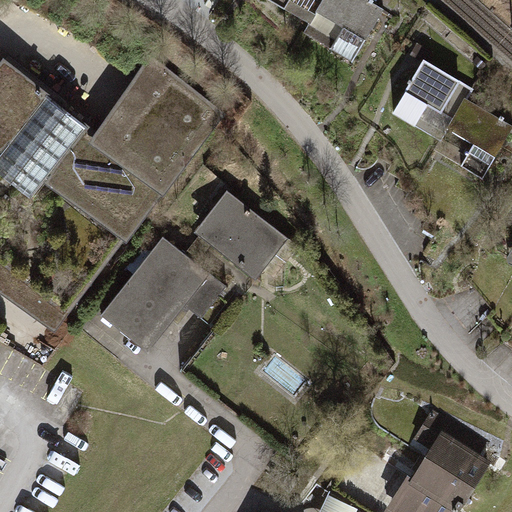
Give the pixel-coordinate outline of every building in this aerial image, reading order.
[(18,0),(93,44),(144,86),(161,64),(162,63),(111,22),(73,0),(18,0)] [(353,60),(383,9),(373,3),(374,0),(369,0),(369,1),(367,0),(324,0),(323,2),(318,11),(344,26),(331,47),(353,60)] [(10,64),(10,65),(1,58),(0,57),(0,255),(66,308),(222,113),(161,64),(144,86),(103,138),(10,64)] [(428,103),(454,119),(466,98),(472,89),(425,61),(413,81),(410,79),(408,82),(411,84),(394,112),(415,125),(428,103)] [(483,177),(511,128),(511,124),(503,120),(505,117),(501,114),(500,117),(466,98),(454,119),(448,128),(474,143),(461,164),(483,177)] [(286,238),(231,194),(200,233),(255,276),(286,238)] [(227,286),(163,236),(101,314),(148,351),(185,305),(201,318),(227,286)] [(0,291),(50,328),(66,308),(0,255),(0,291)] [(235,293),(227,286),(201,318),(210,325),(235,293)] [(267,355),(221,319),(180,370),(295,461),(326,423),(322,420),(257,368),(267,355)] [(336,402),(322,420),(326,423),(335,430),(349,412),(336,402)] [(418,436),(434,447),(442,434),(488,463),(495,451),(432,411),(418,436)] [(463,501),(488,463),(442,434),(434,447),(414,478),(420,483),(402,511),(403,511),(456,511),(457,510),(458,511),(464,502),(463,501)] [(290,490),(299,478),(279,464),(270,476),(290,490)] [(359,511),(329,493),(318,511),(359,511)]
